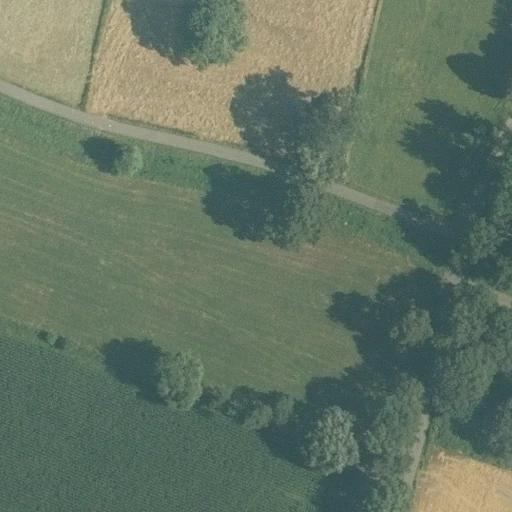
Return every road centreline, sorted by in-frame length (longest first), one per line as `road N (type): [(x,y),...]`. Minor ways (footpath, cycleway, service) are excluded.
road 1 (track): [(464,232),(290,171),(99,124),(0,90)]
road 2 (track): [(401,511),(453,287)]
